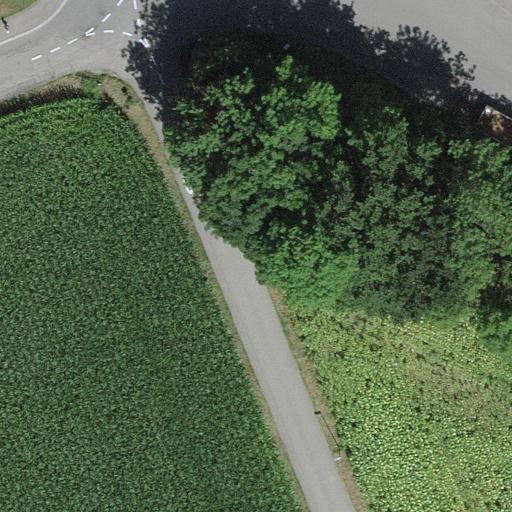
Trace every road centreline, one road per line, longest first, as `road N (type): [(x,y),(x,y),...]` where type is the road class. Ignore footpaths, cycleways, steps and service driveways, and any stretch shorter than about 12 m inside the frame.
road 1 (residential): [(127,14),(158,63),(337,511)]
road 2 (residential): [(387,0),(511,63)]
road 3 (residential): [(127,14),(0,67)]
